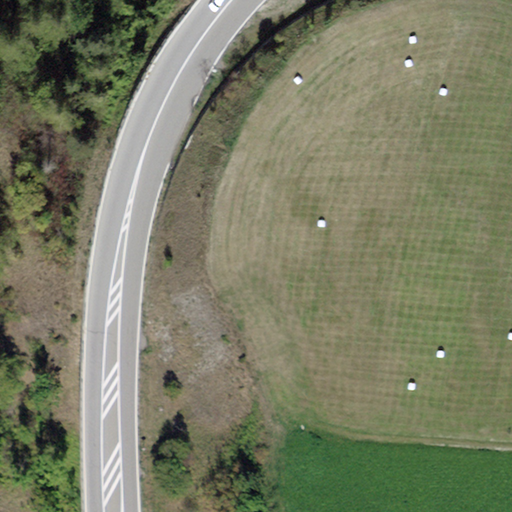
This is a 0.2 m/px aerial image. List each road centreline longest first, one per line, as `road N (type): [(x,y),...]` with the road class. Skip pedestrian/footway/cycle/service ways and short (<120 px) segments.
road 1 (primary): [(231,0),(168,96),(123,229),(112,337),(115,511)]
road 2 (track): [(511,441),(353,425),(318,414),(291,383),(306,301),(294,264),(303,190),(326,119)]
road 3 (track): [(306,301),(338,270),(429,130)]
